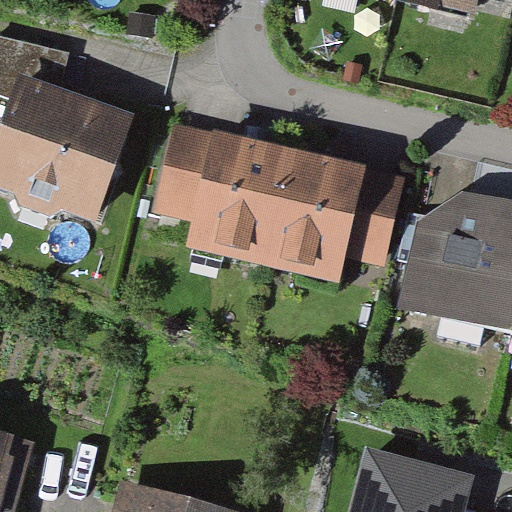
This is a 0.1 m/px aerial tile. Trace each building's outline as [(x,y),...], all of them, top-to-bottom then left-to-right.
[(413,0),(476,15),(479,0),(413,0)] [(62,90),(71,54),(0,37),(0,95),(11,99),(20,75),(62,90)] [(0,129),(0,188),(15,194),(21,207),(51,218),(65,212),(97,223),(135,115),(62,90),(20,75),(11,99),(0,129)] [(417,180),(180,126),(151,258),(387,311),(417,180)] [(398,311),(511,336),(511,204),(463,193),(418,223),(398,311)] [(0,511),(16,511),(36,444),(0,434),(0,511)] [(366,447),(349,511),(466,511),(476,475),(366,447)] [(232,511),(121,482),(113,511),(232,511)]
